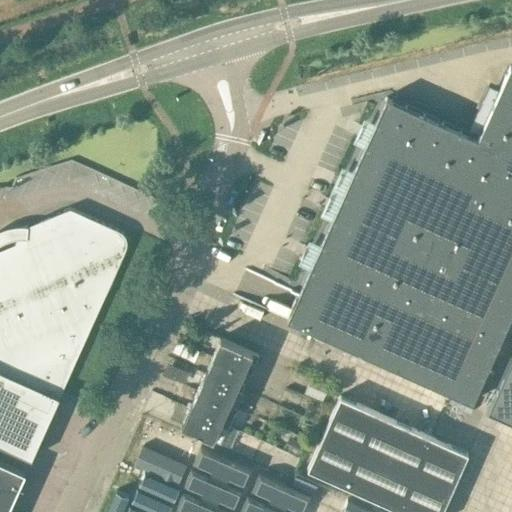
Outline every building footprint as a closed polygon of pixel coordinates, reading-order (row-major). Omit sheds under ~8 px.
[(287,316),(287,318),(472,401),(511,312),(511,65),(510,65),(477,137),(386,96),(381,108),(299,291),(298,292),(287,316)] [(0,443),(24,454),(31,457),(35,447),(39,439),(56,401),(125,248),(126,246),(127,244),(127,241),(126,239),(126,237),(125,235),(124,233),(122,231),(120,230),(118,229),(70,207),(20,227),(21,228),(15,243),(0,248),(0,443)] [(213,355),(251,372),(259,354),(220,337),(219,339),(220,339),(213,355)] [(511,351),(487,408),(511,419),(511,351)] [(251,372),(213,355),(205,372),(243,389),(251,372)] [(235,407),(243,389),(205,372),(197,390),(235,407)] [(235,407),(197,390),(189,408),(227,425),(235,407)] [(440,511),(468,451),(340,394),(307,467),(408,511),(440,511)] [(219,442),(227,425),(189,408),(182,423),(181,425),(219,442)] [(0,511),(5,511),(9,504),(24,470),(0,459),(0,511)]
